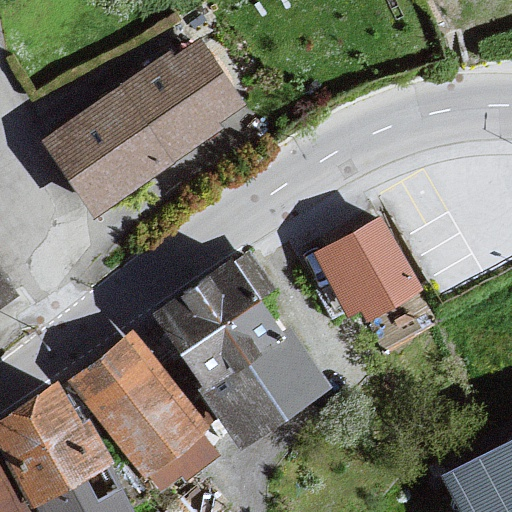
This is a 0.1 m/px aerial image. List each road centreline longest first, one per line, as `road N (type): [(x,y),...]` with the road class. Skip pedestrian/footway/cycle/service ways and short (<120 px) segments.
road 1 (tertiary): [(0,387),(347,143),(410,116),(511,105)]
road 2 (unknown): [(0,108),(126,300)]
